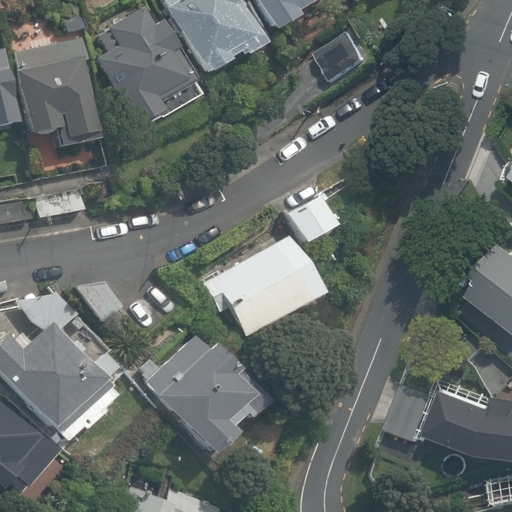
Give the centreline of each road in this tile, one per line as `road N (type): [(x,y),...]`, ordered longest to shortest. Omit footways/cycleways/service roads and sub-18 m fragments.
road 1 (residential): [(499,29),(472,30),(354,125),(232,198),(90,250),(0,265)]
road 2 (residential): [(325,511),(326,477),(499,29)]
